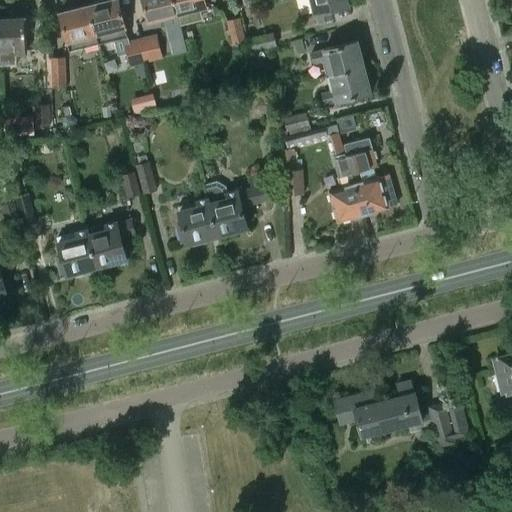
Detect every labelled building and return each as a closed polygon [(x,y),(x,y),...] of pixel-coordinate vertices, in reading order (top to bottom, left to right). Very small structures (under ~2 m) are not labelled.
[(103,0),(95,2),(88,4),(95,33),(98,43),(115,38),(119,54),(127,52),(125,42),(128,41),(117,0),(103,0)] [(173,0),(143,0),(148,20),(159,17),(164,16),(165,22),(163,22),(171,56),(186,52),(180,24),(177,13),(173,0)] [(204,0),(173,0),(177,13),(195,8),(206,5),(204,0)] [(347,4),(346,0),(310,0),(314,13),(316,13),(318,21),(331,18),(329,9),(347,4)] [(98,43),(88,4),(59,11),(69,50),(98,43)] [(198,20),(195,8),(177,13),(180,24),(198,20)] [(238,16),(226,19),(232,43),(244,40),(238,16)] [(24,17),(0,18),(0,53),(26,52),(26,50),(35,49),(34,35),(25,36),(24,17)] [(272,32),(248,38),(251,50),(275,44),(272,32)] [(156,34),(140,38),(145,61),(162,57),(156,34)] [(145,61),(140,38),(128,41),(125,42),(127,52),(131,65),(145,61)] [(302,39),(293,41),(296,52),(305,50),(302,39)] [(323,48),(323,49),(310,52),(313,62),(326,59),(330,74),(363,66),(356,39),(323,48)] [(51,57),(53,87),(66,86),(64,56),(51,57)] [(330,74),(333,89),(320,92),(323,103),(336,100),(336,101),(370,92),(363,66),(330,74)] [(152,94),(141,97),(145,110),(156,107),(152,94)] [(260,98),(256,105),(261,111),(268,111),(272,104),(268,97),(260,98)] [(36,126),(50,126),(48,103),(35,104),(36,126)] [(282,118),(285,130),(308,124),(305,112),(282,118)] [(71,114),(65,115),(68,126),(78,123),(76,118),(71,114)] [(34,133),(33,116),(4,117),(4,135),(34,133)] [(351,117),(337,120),(341,132),(354,128),(351,117)] [(325,126),(285,137),(287,146),(330,134),(338,132),(336,124),(325,127),(325,126)] [(337,158),(345,155),(338,132),(330,134),(337,158)] [(354,153),(351,142),(343,144),(346,155),(354,153)] [(354,153),(346,155),(353,182),(362,213),(388,206),(387,205),(397,203),(392,184),(382,186),(379,175),(376,176),(373,167),(377,166),(372,148),(354,153)] [(294,153),(283,154),(284,171),(285,195),(304,194),(302,170),(295,171),(294,153)] [(336,176),(339,186),(328,189),(336,220),(362,213),(346,155),(345,155),(337,158),(334,158),(338,175),(336,176)] [(148,160),(136,164),(143,193),(156,190),(148,160)] [(128,197),(140,193),(133,170),(121,173),(128,197)] [(236,189),(227,192),(225,185),(216,180),(203,184),(206,197),(216,235),(246,227),(240,205),(267,198),(261,175),(248,179),(251,188),(237,191),(236,189)] [(27,191),(15,194),(23,223),(35,220),(27,191)] [(178,209),(182,224),(176,225),(181,242),(186,240),(186,243),(216,235),(206,197),(196,200),(197,204),(178,209)] [(1,203),(8,227),(21,224),(14,200),(1,203)] [(106,228),(88,232),(97,265),(125,258),(120,236),(134,233),(131,218),(116,222),(115,219),(104,222),(106,228)] [(58,240),(62,254),(56,256),(60,272),(66,270),(67,273),(97,265),(88,232),(58,240)] [(0,291),(6,290),(0,267),(14,263),(10,249),(0,251),(0,291)] [(511,353),(495,358),(504,391),(511,390),(511,393),(511,392),(511,353)] [(376,389),(333,400),(340,424),(357,419),(357,420),(361,436),(365,435),(381,430),(393,427),(423,419),(432,417),(434,426),(439,445),(455,441),(454,437),(446,406),(421,413),(415,391),(414,391),(411,380),(397,383),(400,395),(379,401),(376,389)]
